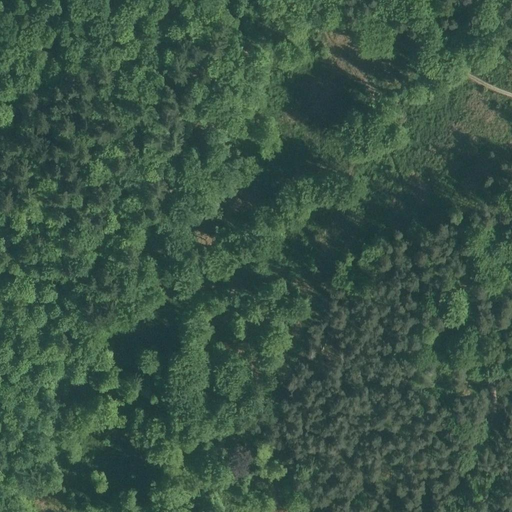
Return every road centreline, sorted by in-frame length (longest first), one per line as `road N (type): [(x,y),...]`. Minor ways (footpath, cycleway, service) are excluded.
road 1 (track): [(419,511),(489,382),(493,361),(477,282)]
road 2 (track): [(224,0),(200,62),(199,103),(173,124),(148,174)]
road 3 (track): [(511,70),(336,0)]
